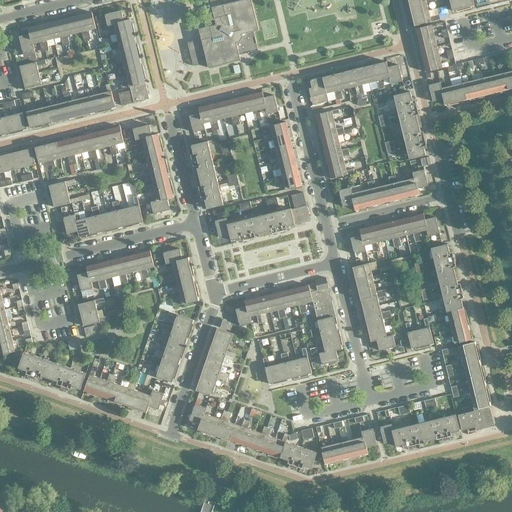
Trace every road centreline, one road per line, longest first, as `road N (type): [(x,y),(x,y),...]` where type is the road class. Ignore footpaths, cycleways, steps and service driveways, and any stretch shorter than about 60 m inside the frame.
road 1 (residential): [(0,270),(194,223)]
road 2 (residential): [(325,226),(290,75)]
road 3 (residential): [(169,434),(212,292)]
road 4 (residential): [(368,402),(334,263)]
road 5 (residential): [(325,226),(448,196)]
road 6 (residential): [(212,292),(334,263)]
road 7 (residential): [(194,223),(166,104)]
